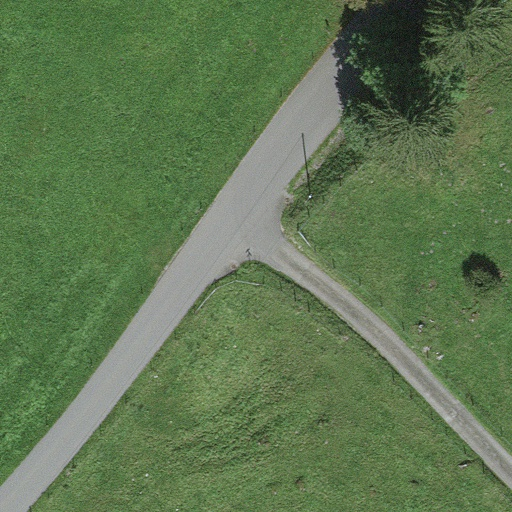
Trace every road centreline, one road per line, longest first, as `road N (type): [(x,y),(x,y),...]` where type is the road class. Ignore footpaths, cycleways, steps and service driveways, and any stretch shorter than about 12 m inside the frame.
road 1 (unclassified): [(0,511),(74,429),(224,222),(404,0)]
road 2 (track): [(224,222),(331,291),(511,474)]
